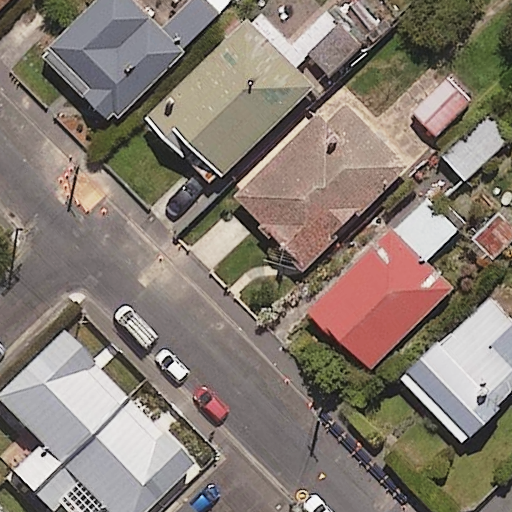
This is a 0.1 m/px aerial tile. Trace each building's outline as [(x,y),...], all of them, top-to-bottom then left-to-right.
[(0,0),(0,11),(11,0),(0,0)] [(121,126),(238,0),(196,0),(167,32),(131,0),(102,0),(48,58),(121,126)] [(317,89),(299,70),(313,56),(333,77),(365,46),(328,8),(294,41),(263,8),(150,116),(217,186),(317,89)] [(473,98),(450,76),(416,111),(440,133),(473,98)] [(410,167),(339,96),(238,198),(309,268),(410,167)] [(511,140),(511,132),(491,111),(444,156),(468,182),(511,140)] [(461,231),(427,199),(317,313),(377,371),(455,290),(429,265),(461,231)] [(511,246),(511,223),(501,213),(476,241),(499,262),(511,246)] [(511,320),(490,299),(408,378),(471,443),(511,402),(511,320)] [(151,511),(195,470),(65,337),(0,400),(0,403),(42,446),(12,475),(48,511),(55,511),(81,487),(105,511),(151,511)] [(194,511),(185,502),(175,511),(194,511)]
